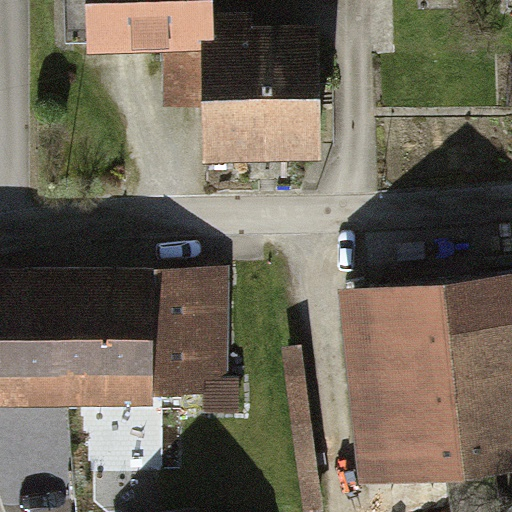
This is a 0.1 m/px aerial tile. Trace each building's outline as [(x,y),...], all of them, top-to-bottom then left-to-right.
[(113,0),(114,47),(222,45),(242,44),(242,19),(241,0),(113,0)] [(222,45),(224,155),(349,152),(346,16),(242,19),(242,44),(222,45)] [(0,266),(0,396),(241,400),(243,270),(0,266)] [(511,272),(364,284),(380,484),(511,472),(511,272)] [(312,344),(292,346),(313,508),(333,505),(312,344)] [(97,511),(91,480),(24,492),(28,511),(97,511)]
